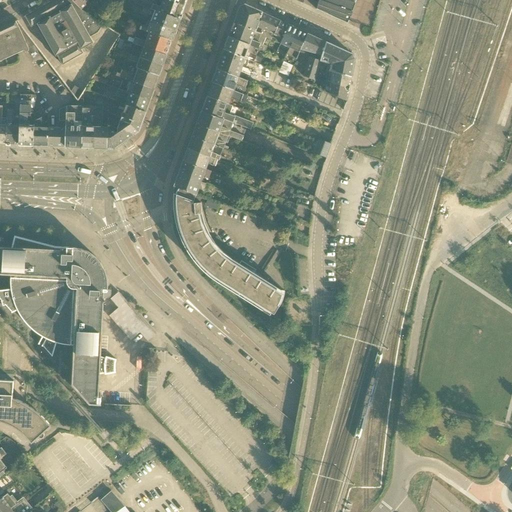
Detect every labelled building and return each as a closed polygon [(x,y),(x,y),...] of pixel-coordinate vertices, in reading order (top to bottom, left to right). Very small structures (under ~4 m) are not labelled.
[(54,0),(48,4),(25,16),(26,17),(31,27),(37,24),(56,57),(57,56),(62,65),(83,53),(81,49),(93,43),(90,37),(98,33),(104,24),(81,10),(71,0),(54,0)] [(71,0),(81,10),(86,5),(85,3),(87,0),(71,0)] [(140,5),(144,7),(144,6),(179,19),(184,5),(169,0),(163,0),(161,7),(154,5),(155,2),(150,0),(142,0),(140,5)] [(319,0),(320,0),(319,0),(318,5),(316,10),(348,24),(349,20),(351,17),(353,12),(352,12),(356,0),(319,0)] [(256,31),(263,13),(245,5),(240,7),(235,22),(256,31)] [(175,30),(179,19),(144,6),(144,7),(141,13),(149,16),(151,15),(152,14),(155,15),(152,21),(175,30)] [(274,34),(280,21),(263,13),(256,31),(235,22),(229,37),(265,52),(268,46),(264,45),(267,37),(271,39),(272,37),(274,34)] [(0,57),(23,47),(24,50),(25,51),(26,52),(27,52),(28,52),(28,51),(29,50),(29,49),(29,48),(16,21),(0,28),(0,57)] [(140,30),(150,33),(172,40),(175,30),(152,21),(150,28),(142,25),(140,30)] [(280,21),(274,34),(272,37),(277,39),(276,41),(281,44),(282,41),(283,38),(289,25),(280,21)] [(289,49),(298,29),(289,25),(283,38),(282,41),(281,44),(280,45),(289,49)] [(107,27),(103,36),(115,41),(119,32),(107,27)] [(301,49),(308,34),(298,29),(289,49),(287,55),(296,59),(299,53),(300,51),(301,49)] [(144,47),(166,56),(172,40),(150,33),(147,42),(135,37),(135,39),(131,37),(130,37),(121,34),(119,38),(144,47)] [(321,61),(327,43),(308,34),(301,49),(300,51),(316,55),(315,59),(310,57),(304,77),(315,80),(320,65),(321,61)] [(265,52),(229,37),(225,50),(245,58),(247,52),(256,55),(259,49),(265,52)] [(330,70),(352,77),(355,59),(353,55),(327,43),(321,61),(332,64),(331,66),(330,70)] [(166,56),(144,47),(143,52),(127,46),(124,53),(127,54),(128,53),(163,66),(166,56)] [(240,72),(245,58),(225,50),(218,69),(238,77),(240,72)] [(138,63),(137,68),(159,76),(163,66),(128,53),(127,54),(125,59),(138,63)] [(289,76),(293,65),(284,61),(279,72),(289,76)] [(159,76),(137,68),(132,66),(130,68),(129,70),(130,73),(123,70),(121,74),(118,73),(117,76),(118,76),(154,89),(159,76)] [(248,81),(238,77),(218,69),(212,83),(243,95),(248,81)] [(352,77),(330,70),(326,70),(325,77),(327,78),(326,82),(331,82),(349,89),(352,77)] [(123,81),(119,89),(150,100),(154,89),(118,76),(117,79),(123,81)] [(347,101),(349,89),(331,82),(326,82),(326,85),(330,86),(329,93),(347,101)] [(243,95),(212,83),(208,96),(231,106),(234,99),(245,103),(247,96),(243,95)] [(111,86),(110,86),(106,84),(104,89),(111,92),(111,91),(117,93),(116,95),(128,99),(126,104),(126,105),(146,112),(150,100),(119,89),(111,86)] [(34,145),(34,125),(27,125),(28,116),(31,116),(31,95),(20,95),(20,110),(19,144),(34,145)] [(233,106),(231,106),(208,96),(202,111),(233,123),(234,123),(242,126),(251,129),(253,123),(235,116),(238,108),(233,106)] [(126,105),(121,103),(119,108),(108,104),(108,111),(122,116),(142,123),(146,112),(126,105)] [(15,104),(10,104),(8,104),(7,118),(8,119),(7,143),(19,144),(20,110),(15,110),(15,104)] [(82,147),(83,108),(83,106),(67,106),(66,121),(66,146),(82,147)] [(107,148),(108,127),(102,127),(103,107),(96,107),(95,119),(94,148),(107,148)] [(94,148),(95,119),(90,119),(90,109),(83,108),(82,147),(94,148)] [(231,131),(233,123),(202,111),(198,124),(229,136),(242,141),(244,136),(231,131)] [(139,132),(142,123),(122,116),(120,122),(118,121),(108,118),(108,125),(135,134),(139,132)] [(48,145),(48,128),(42,127),(42,117),(35,121),(34,125),(34,145),(48,145)] [(66,146),(66,121),(64,121),(63,128),(48,128),(48,145),(66,146)] [(225,146),(229,136),(198,124),(193,137),(223,148),(227,150),(228,147),(225,146)] [(135,134),(108,125),(108,127),(107,148),(114,149),(135,134)] [(219,160),(223,148),(193,137),(188,149),(218,160),(219,160)] [(331,144),(319,139),(314,153),(326,158),(331,144)] [(215,166),(218,160),(188,149),(184,162),(211,172),(212,171),(205,169),(207,163),(215,166)] [(209,178),(211,172),(184,162),(179,174),(206,184),(207,183),(201,181),(203,176),(209,178)] [(204,190),(206,184),(179,174),(175,187),(176,187),(196,195),(198,188),(204,190)] [(176,187),(175,187),(174,187),(174,193),(173,199),(173,205),(174,211),(175,216),(176,222),(177,228),(179,234),(181,239),(184,245),(187,250),(190,256),(194,261),(200,267),(205,273),(212,278),(218,283),(270,315),(271,313),(274,314),(279,306),(281,303),(282,299),(284,296),(284,292),(233,260),(224,253),(216,244),(209,234),(205,224),(202,212),(201,203),(194,203),(193,203),(196,195),(176,187)] [(205,206),(217,210),(218,205),(207,201),(205,206)] [(74,248),(61,247),(56,247),(14,236),(11,248),(0,247),(0,274),(11,275),(11,282),(11,289),(0,290),(0,298),(2,301),(1,301),(3,306),(6,305),(12,312),(12,313),(18,310),(20,314),(22,318),(25,322),(28,325),(31,328),(35,331),(39,334),(43,336),(47,339),(43,347),(43,346),(52,356),(52,357),(57,343),(61,344),(65,344),(70,345),(74,345),(72,385),(90,404),(101,405),(101,397),(99,397),(100,374),(105,373),(105,375),(116,373),(115,370),(115,366),(116,363),(117,360),(106,357),(101,357),(104,292),(108,292),(108,285),(108,278),(107,277),(105,271),(105,269),(102,263),(101,262),(96,257),(95,256),(90,252),(88,252),(82,249),(81,249),(74,248)] [(155,334),(119,291),(111,298),(119,307),(110,314),(131,340),(140,332),(147,340),(155,334)] [(0,421),(1,422),(5,423),(8,424),(11,426),(15,428),(18,430),(21,432),(23,434),(26,437),(32,443),(39,437),(40,437),(40,438),(41,438),(42,438),(44,436),(45,435),(44,434),(44,433),(51,426),(46,420),(42,416),(39,413),(35,410),(31,407),(26,404),(22,402),(18,400),(13,398),(14,381),(0,380),(0,421)] [(0,472),(7,467),(0,459),(3,457),(2,456),(7,453),(13,461),(23,453),(20,448),(16,444),(11,440),(6,437),(0,441),(0,443),(5,449),(0,453),(0,472)] [(117,511),(125,506),(113,493),(111,491),(101,500),(111,511),(117,511)] [(26,505),(22,501),(21,499),(17,503),(12,496),(10,498),(8,494),(3,498),(2,498),(0,499),(0,511),(28,511),(33,508),(29,503),(26,505)] [(62,511),(67,509),(66,509),(60,500),(54,504),(60,511),(62,511)] [(462,507),(468,511),(482,511),(468,501),(462,507)]
